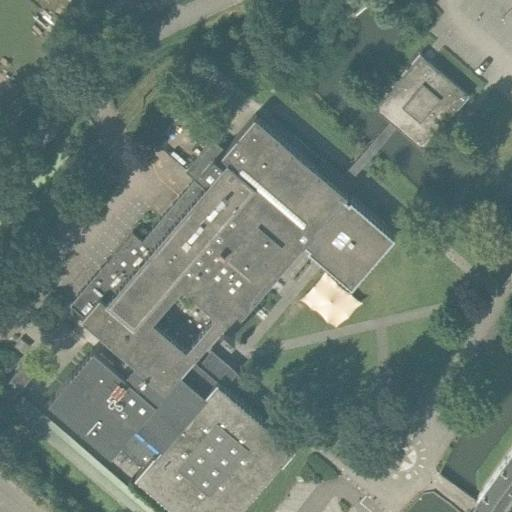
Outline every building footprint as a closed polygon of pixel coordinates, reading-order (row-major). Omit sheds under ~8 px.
[(394,125),(422,149),(468,95),(420,53),(373,107),(394,125)] [(60,387),(49,401),(67,416),(109,451),(116,443),(143,466),(136,475),(178,511),(235,511),(236,511),(280,461),(281,462),(293,447),(217,381),(208,374),(211,370),(214,367),(218,363),(213,359),(208,355),(202,362),(199,366),(191,359),(220,326),(221,327),(219,329),(231,339),(234,335),(228,329),(302,244),(303,245),(304,243),(308,246),(306,248),(325,265),(350,286),(394,235),(350,197),(348,199),(345,196),(347,194),(342,190),(335,184),(255,115),(225,149),(215,140),(187,172),(204,186),(181,212),(151,247),(133,232),(70,304),(83,315),(80,317),(82,319),(87,323),(123,354),(113,365),(93,348),(91,350),(60,387)] [(330,269),(306,296),(341,328),(365,301),(330,269)] [(40,367),(30,358),(0,390),(0,398),(7,405),(40,367)] [(511,511),(511,445),(483,485),(472,503),(469,507),(465,511),(511,511)]
